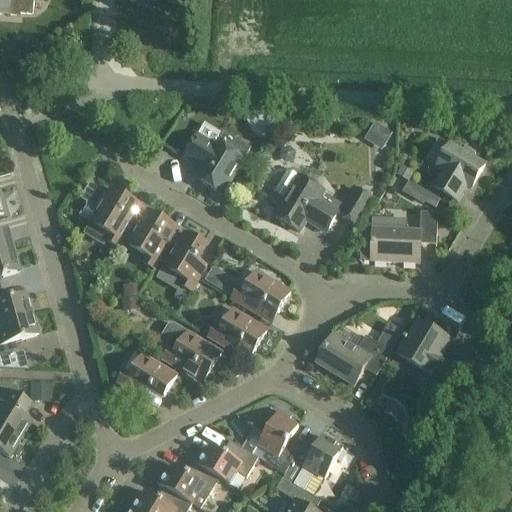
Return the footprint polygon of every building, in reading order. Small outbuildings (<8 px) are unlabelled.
[(0,0),(0,17),(21,18),(21,16),(33,17),(34,0),(0,0)] [(381,126),(374,143),(394,151),(401,135),(381,126)] [(198,138),(184,160),(203,171),(197,182),(222,197),(244,161),(245,162),(252,150),(225,134),(219,146),(217,149),(198,138)] [(467,188),(471,191),(486,166),(473,159),(476,155),(466,149),(463,153),(451,146),(437,170),(443,174),(434,189),(458,204),(467,188)] [(289,172),(275,195),(287,201),(276,220),(300,234),(307,224),(327,235),(339,215),(343,217),(349,208),(325,194),(300,179),(298,173),(294,171),(289,172)] [(143,210),(133,203),(111,191),(107,197),(90,187),(82,201),(89,205),(87,208),(88,208),(83,215),(82,214),(80,218),(111,237),(107,244),(118,250),(143,210)] [(358,228),(374,200),(359,191),(349,208),(343,217),(342,219),(358,228)] [(155,273),(168,251),(180,232),(148,213),(127,247),(147,259),(144,266),(155,273)] [(420,234),(407,233),(408,222),(374,220),(373,238),(363,237),(362,261),(372,262),(372,264),(420,267),(421,247),(437,247),(438,215),(421,215),(420,234)] [(0,257),(13,254),(7,232),(0,234),(0,257)] [(191,295),(194,290),(207,269),(197,263),(206,248),(185,235),(164,269),(184,281),(180,288),(191,295)] [(13,254),(0,257),(0,279),(19,275),(13,254)] [(245,294),(238,290),(233,300),(231,301),(272,326),(291,295),(257,274),(245,294)] [(232,286),(226,296),(233,300),(238,290),(232,286)] [(180,289),(174,300),(184,306),(190,295),(180,289)] [(0,325),(31,317),(25,296),(3,302),(0,292),(0,325)] [(208,340),(213,342),(234,355),(240,345),(255,354),(268,333),(234,312),(222,332),(215,328),(208,340)] [(37,338),(31,317),(0,325),(0,359),(18,355),(15,344),(37,338)] [(452,344),(445,340),(417,324),(407,340),(405,339),(403,342),(405,343),(390,368),(424,388),(423,390),(437,398),(459,363),(446,355),(452,344)] [(161,348),(168,353),(163,362),(185,375),(190,365),(210,377),(222,355),(174,326),(167,328),(159,342),(161,348)] [(377,379),(392,354),(366,339),(358,352),(334,338),(317,366),(355,389),(365,372),(377,379)] [(480,348),(475,355),(484,361),(489,363),(494,356),(480,348)] [(462,370),(480,381),(490,364),(489,363),(484,361),(475,355),(472,353),(462,370)] [(165,399),(177,378),(143,358),(131,378),(124,374),(118,385),(139,398),(145,388),(165,399)] [(31,387),(30,403),(50,403),(51,387),(31,387)] [(31,423),(24,418),(29,409),(0,391),(0,430),(20,442),(31,423)] [(265,465),(285,477),(302,449),(301,448),(298,454),(288,448),(299,429),(289,424),(291,420),(280,413),(258,449),(270,456),(265,465)] [(20,442),(0,430),(0,455),(8,460),(20,442)] [(294,488),(295,488),(305,494),(315,476),(325,483),(344,452),(323,439),(313,456),(302,450),(303,449),(302,449),(285,477),(283,481),(294,488)] [(247,481),(249,478),(259,461),(231,444),(230,445),(236,448),(229,459),(211,448),(206,457),(202,455),(196,466),(192,464),(192,465),(197,468),(220,482),(232,489),(239,477),(247,481)] [(157,486),(170,494),(194,509),(201,497),(209,501),(220,482),(197,468),(191,478),(173,467),(167,476),(164,475),(157,486)] [(290,511),(310,511),(317,501),(305,494),(295,488),(289,499),(295,503),(290,511)] [(130,511),(190,511),(192,508),(194,509),(170,494),(164,504),(145,493),(140,503),(136,501),(130,511)]
